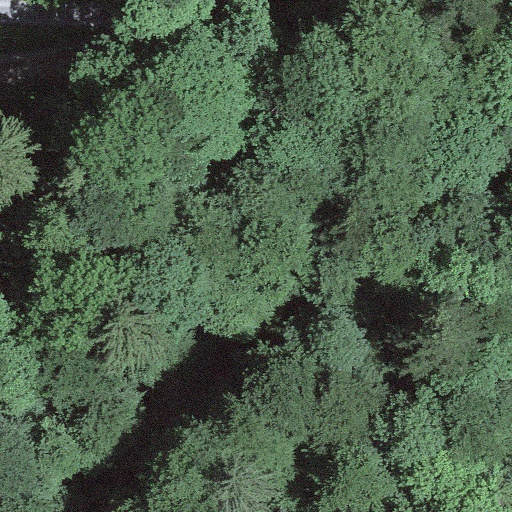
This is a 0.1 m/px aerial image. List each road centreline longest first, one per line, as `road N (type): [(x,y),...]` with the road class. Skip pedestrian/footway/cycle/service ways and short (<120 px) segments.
road 1 (track): [(176,4),(98,50),(0,75)]
road 2 (track): [(191,0),(0,9)]
